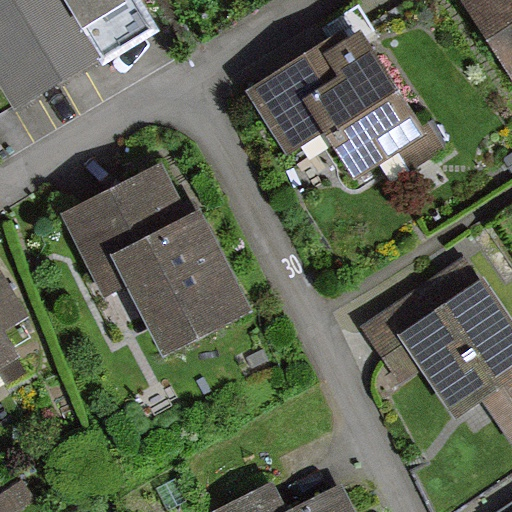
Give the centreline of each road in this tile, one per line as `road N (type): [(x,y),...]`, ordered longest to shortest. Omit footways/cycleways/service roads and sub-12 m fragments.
road 1 (residential): [(188,78),(408,511)]
road 2 (residential): [(0,193),(188,78)]
road 3 (residential): [(188,78),(320,0)]
